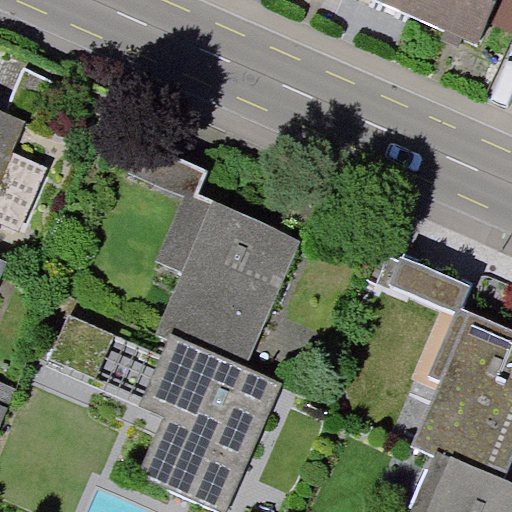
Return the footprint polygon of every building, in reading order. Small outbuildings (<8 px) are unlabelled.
[(354,0),(407,23),(417,0),(354,0)] [(417,0),(407,23),(469,49),(489,0),(417,0)] [(0,190),(29,123),(0,110),(0,190)] [(257,369),(309,249),(264,230),(268,220),(197,189),(168,255),(195,266),(167,330),(189,340),(257,369)] [(511,476),(511,321),(492,314),(464,379),(456,376),(428,440),(451,450),(511,476)] [(147,478),(224,511),(232,511),(274,417),(265,413),(280,379),(257,369),(189,340),(158,413),(173,419),(147,478)] [(0,401),(0,431),(11,407),(0,401)] [(511,511),(511,476),(451,450),(423,511),(511,511)]
